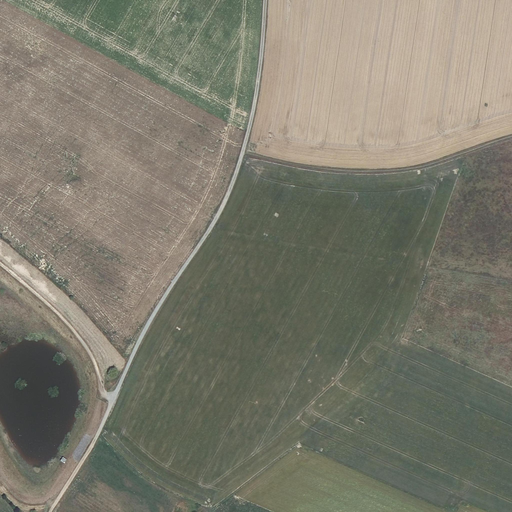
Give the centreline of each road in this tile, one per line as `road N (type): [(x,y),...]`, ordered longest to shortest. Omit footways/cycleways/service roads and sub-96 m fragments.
road 1 (track): [(242,153),(225,202),(113,399)]
road 2 (track): [(242,153),(346,169),(409,169),(511,139)]
road 3 (track): [(0,264),(68,325),(113,399)]
road 4 (track): [(0,475),(22,498),(44,498),(73,462),(104,394)]
road 5 (track): [(261,0),(242,153)]
road 6 (track): [(113,399),(50,511)]
